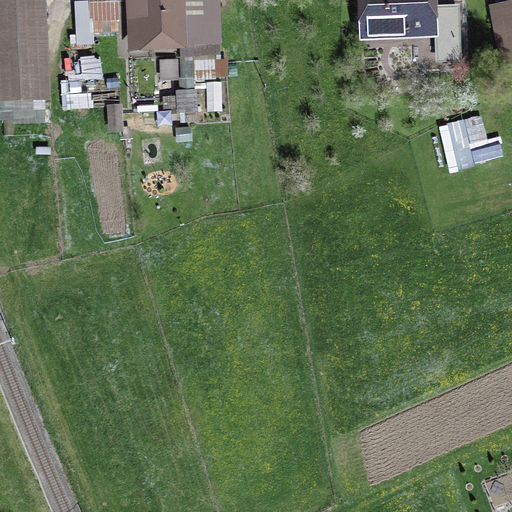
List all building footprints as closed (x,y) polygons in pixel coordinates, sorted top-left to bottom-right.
[(32,0),(0,0),(0,100),(37,98),(32,0)] [(91,0),(93,31),(116,30),(116,18),(117,18),(116,0),(91,0)] [(139,19),(140,42),(190,40),(191,56),(220,54),(217,0),(138,0),(139,2),(129,3),(130,20),(139,19)] [(367,0),(369,33),(428,31),(428,44),(457,43),(459,13),(444,14),(443,0),(435,0),(437,29),(428,30),(426,0),(367,0)] [(511,62),(511,7),(493,11),(502,65),(511,62)] [(196,64),(196,77),(227,76),(226,63),(196,64)] [(179,93),(181,113),(196,112),(195,92),(179,93)] [(483,115),(439,125),(449,170),(505,157),(500,135),(488,138),(483,115)]
